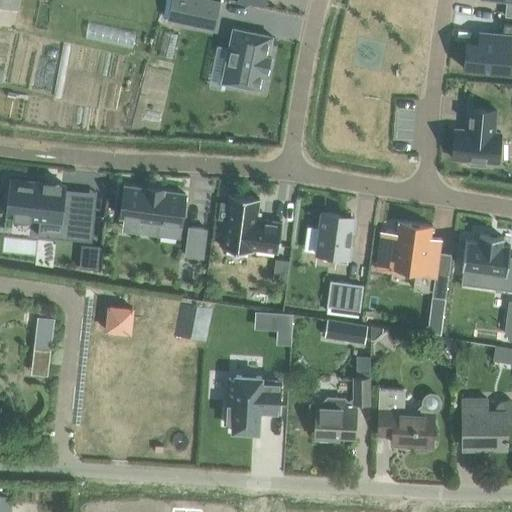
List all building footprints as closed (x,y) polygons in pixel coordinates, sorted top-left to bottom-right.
[(0,0),(0,8),(19,11),(20,0),(0,0)] [(212,0),(171,0),(167,19),(214,29),(220,2),(212,0)] [(511,23),(503,23),(502,35),(486,34),(485,41),(467,39),(464,68),(508,72),(511,46),(511,45),(511,23)] [(229,47),(225,62),(230,63),(226,83),(260,90),(265,71),(267,71),(268,69),(265,69),(265,67),(267,57),(270,58),(270,56),(268,55),(268,53),(272,36),(233,28),(229,47)] [(455,128),(452,159),(470,160),(469,164),(485,166),(486,162),(497,163),(499,144),(500,133),(494,132),(494,127),(496,110),(468,107),(466,129),(455,128)] [(12,179),(8,215),(13,216),(13,218),(31,220),(31,218),(39,218),(60,221),(60,220),(70,221),(68,239),(92,241),(95,210),(61,206),(63,189),(63,185),(61,185),(61,182),(43,180),(43,183),(12,179)] [(157,234),(179,237),(185,193),(163,190),(163,189),(146,186),(146,188),(124,185),(120,217),(159,222),(157,234)] [(220,201),(218,218),(226,220),(223,243),(222,245),(222,246),(221,246),(221,247),(252,252),(253,249),(273,251),(277,252),(276,253),(278,253),(282,222),(256,219),(259,198),(229,194),(228,202),(220,201)] [(307,226),(304,250),(316,252),(337,255),(336,261),(346,262),(347,256),(348,256),(353,216),(322,212),(320,228),(307,226)] [(386,231),(383,252),(393,254),(392,268),(434,274),(434,276),(433,285),(447,287),(450,261),(438,259),(439,252),(441,238),(430,237),(431,227),(432,227),(432,225),(397,220),(397,222),(398,222),(396,232),(386,231)] [(189,226),(185,255),(203,257),(206,229),(189,226)] [(478,270),(476,286),(511,290),(511,259),(508,259),(509,256),(510,246),(501,245),(502,237),(480,234),(479,241),(465,240),(461,268),(463,268),(478,270)] [(90,256),(88,270),(97,271),(99,257),(90,256)] [(362,285),(330,281),(327,305),(359,309),(362,285)] [(134,309),(108,306),(104,332),(130,335),(134,309)] [(278,330),(278,344),(291,345),(293,314),(279,313),(278,330)] [(351,322),(349,336),(364,338),(366,325),(351,322)] [(385,328),(370,325),(370,339),(373,342),(386,330),(385,328)] [(349,343),(349,327),(325,327),(325,343),(349,343)] [(35,346),(34,354),(51,356),(52,348),(35,346)] [(368,376),(368,355),(354,355),(354,376),(368,376)] [(281,383),(262,382),(262,379),(237,377),(236,381),(229,380),(226,425),(234,425),(233,432),(259,433),(260,410),(279,411),(281,383)] [(369,404),(369,378),(353,377),(353,399),(355,403),(369,404)] [(379,387),(377,435),(391,436),(391,443),(432,445),(433,411),(436,410),(438,408),(439,406),(439,403),(439,400),(438,398),(436,395),(433,394),(430,393),(426,394),(422,397),(421,401),(420,405),(411,413),(402,412),(403,388),(379,387)] [(310,406),(309,417),(309,419),(311,422),(315,422),(314,438),(333,439),(333,436),(354,437),(356,409),(347,408),(347,403),(347,402),(343,398),(325,397),(320,402),(313,402),(310,403),(310,406)] [(511,402),(510,402),(509,401),(507,401),(505,401),(504,401),(501,402),(499,404),(497,405),(496,407),(496,412),(486,412),(486,398),(463,398),(463,412),(462,412),(462,448),(506,448),(506,424),(508,423),(509,423),(511,422),(511,421),(511,402)] [(0,496),(0,511),(10,511),(12,497),(0,496)]
